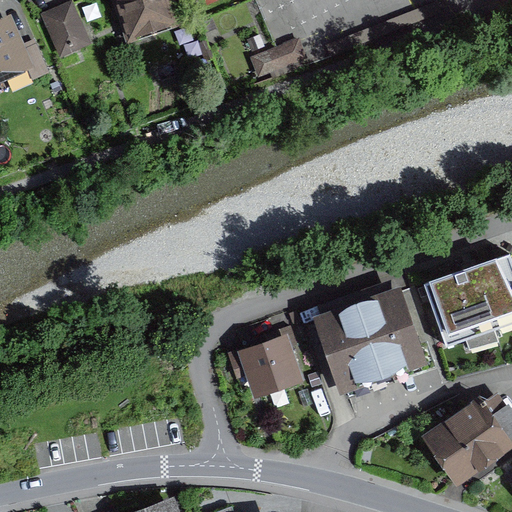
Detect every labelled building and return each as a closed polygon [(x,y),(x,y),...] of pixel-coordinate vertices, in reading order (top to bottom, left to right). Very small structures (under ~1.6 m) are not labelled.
[(170,0),(117,0),(132,40),(179,23),(170,0)] [(71,5),(44,16),(63,60),(90,48),(71,5)] [(12,20),(0,25),(0,83),(27,71),(33,82),(47,76),(34,47),(26,50),(12,20)] [(299,41),(255,60),(263,80),(308,61),(299,41)] [(425,283),(449,351),(471,343),(474,353),(503,342),(499,332),(511,327),(511,252),(425,283)] [(406,288),(319,317),(347,394),(433,364),(406,288)] [(291,337),(240,357),(257,401),(308,382),(291,337)] [(511,456),(511,405),(501,389),(426,436),(460,490),(511,456)] [(181,511),(178,501),(143,511),(181,511)]
